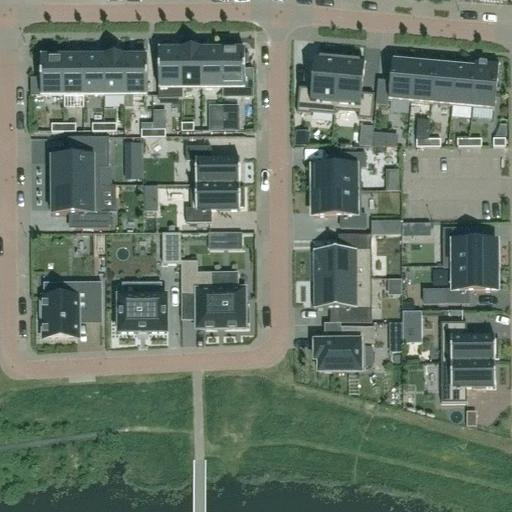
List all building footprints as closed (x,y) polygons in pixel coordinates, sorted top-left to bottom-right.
[(157,101),(180,100),(179,50),(177,50),(177,51),(157,51),(157,101)] [(200,91),(200,50),(179,50),(180,100),(181,100),(181,91),(200,91)] [(200,91),(220,91),(220,51),(202,51),(202,50),(200,50),(200,91)] [(220,91),(220,100),(252,100),(251,83),(243,83),(243,71),(243,51),(220,51),(220,91)] [(102,98),(123,97),(123,56),(102,57),(102,98)] [(123,56),(123,97),(123,109),(131,109),(131,97),(146,97),(145,58),(125,58),(125,56),(123,56)] [(102,98),(102,57),(100,57),(100,58),(82,58),(82,98),(102,98)] [(62,98),(61,58),(39,58),(39,80),(39,98),(62,98)] [(62,98),(82,98),(82,58),(61,58),(62,98)] [(333,116),(337,62),(312,60),(310,91),(297,90),(295,115),(309,116),(309,114),(333,116)] [(363,64),(337,62),(333,116),(334,116),(334,112),(357,114),(356,120),(370,121),(372,97),(360,96),(363,64)] [(376,82),(374,107),(387,108),(388,102),(409,104),(413,65),(390,63),(388,83),(376,82)] [(453,68),(450,108),(470,110),(474,64),(473,64),(472,70),(453,68)] [(474,64),(470,110),(493,112),(497,66),(474,64)] [(413,65),(409,104),(430,106),(433,67),(413,65)] [(433,67),(430,106),(450,108),(453,68),(433,67)] [(251,71),(243,71),(243,83),(251,83),(251,71)] [(29,80),(29,98),(39,98),(39,80),(29,80)] [(207,124),(207,133),(221,133),(220,124),(207,124)] [(220,124),(221,133),(233,133),(233,124),(220,124)] [(103,134),(103,125),(91,125),(91,134),(103,134)] [(115,125),(103,125),(103,134),(115,133),(115,125)] [(192,125),(180,125),(180,133),(192,133),(192,125)] [(62,134),(62,126),(50,126),(50,134),(62,134)] [(74,126),(62,126),(62,134),(74,134),(74,126)] [(151,139),(151,131),(139,131),(139,139),(151,139)] [(163,131),(151,131),(151,139),(164,139),(163,131)] [(384,150),(385,136),(371,134),(370,150),(384,150)] [(50,188),(99,188),(98,170),(108,170),(107,140),(73,140),(73,160),(50,160),(50,188)] [(427,141),(414,141),(414,149),(427,149),(427,141)] [(438,141),(427,141),(427,149),(438,149),(438,141)] [(455,141),(455,149),(468,149),(467,141),(455,141)] [(479,141),(467,141),(468,149),(480,149),(479,141)] [(184,149),(184,163),(194,163),(194,186),(189,186),(189,187),(238,187),(238,161),(209,161),(209,149),(184,149)] [(311,194),(359,193),(359,170),(364,170),(364,156),(339,156),(339,168),(311,168),(312,192),(311,192),(311,194)] [(184,211),(184,225),(210,225),(210,213),(238,213),(238,209),(242,209),(242,191),(238,191),(238,187),(189,187),(189,211),(184,211)] [(99,214),(99,188),(50,188),(50,216),(74,216),(74,231),(108,231),(108,214),(99,214)] [(359,217),(359,193),(311,194),(311,195),(312,195),(312,219),(339,219),(339,231),(364,231),(364,217),(359,217)] [(442,269),(495,269),(495,267),(494,267),(494,243),(466,243),(466,232),(442,232),(442,269)] [(179,263),(179,235),(160,236),(161,266),(179,266),(179,263)] [(239,235),(230,235),(230,247),(239,247),(239,235)] [(312,252),(312,253),(312,282),(370,281),(369,237),(337,238),(337,252),(312,252)] [(194,323),(194,330),(244,330),(244,326),(248,326),(248,310),(244,310),(243,290),(236,290),(212,290),(212,274),(196,274),(196,263),(179,263),(179,266),(179,297),(194,297),(194,323)] [(495,270),(495,269),(442,269),(442,270),(452,270),(452,292),(422,293),(422,306),(467,306),(467,294),(494,294),(494,270),(495,270)] [(312,310),(312,311),(337,311),(337,325),(370,325),(370,281),(312,282),(312,310)] [(100,326),(100,285),(42,285),(42,304),(39,304),(39,320),(42,320),(43,340),(76,340),(76,327),(100,326)] [(159,299),(159,286),(135,286),(135,299),(117,299),(117,335),(165,335),(164,299),(159,299)] [(420,313),(401,314),(401,329),(420,329),(420,313)] [(439,325),(439,365),(493,365),(493,361),(497,361),(497,342),(493,342),(493,339),(464,339),(464,325),(439,325)] [(317,374),(363,374),(363,346),(373,346),(373,329),(338,330),(338,344),(312,344),(313,362),(317,362),(317,374)] [(439,365),(439,405),(464,405),(464,390),(493,390),(493,365),(439,365)] [(475,414),(465,414),(465,429),(475,429),(475,414)]
